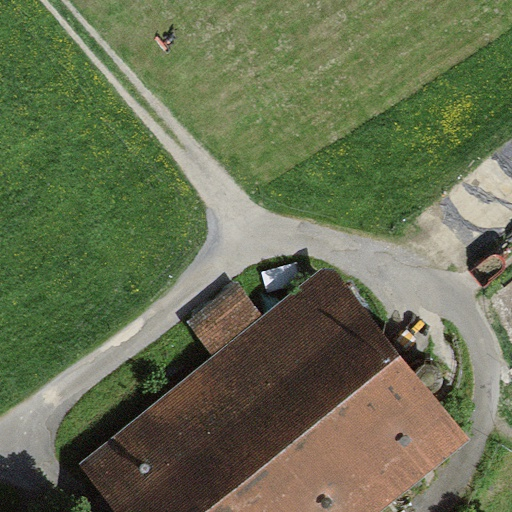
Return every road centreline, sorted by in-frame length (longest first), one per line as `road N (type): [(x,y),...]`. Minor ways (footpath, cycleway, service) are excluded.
road 1 (track): [(248,239),(313,236),(441,288),(478,338),(485,395),(511,421)]
road 2 (track): [(248,239),(156,322),(0,428)]
road 3 (track): [(248,239),(53,0)]
